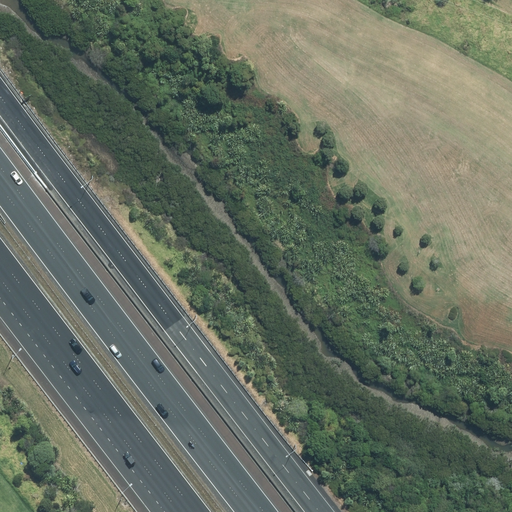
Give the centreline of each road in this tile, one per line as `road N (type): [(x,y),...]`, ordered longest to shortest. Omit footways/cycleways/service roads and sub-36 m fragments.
road 1 (motorway): [(0,182),(252,511)]
road 2 (motorway): [(178,511),(0,277)]
